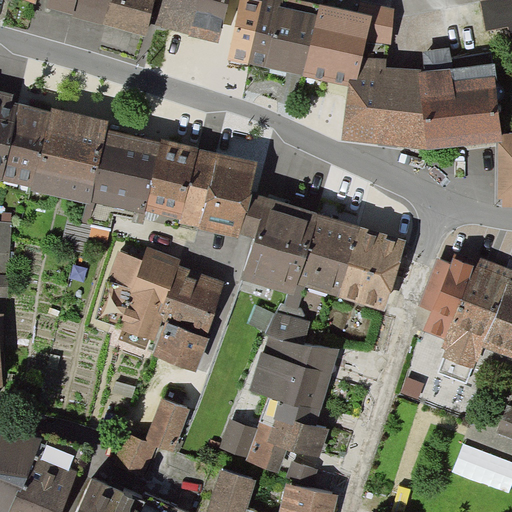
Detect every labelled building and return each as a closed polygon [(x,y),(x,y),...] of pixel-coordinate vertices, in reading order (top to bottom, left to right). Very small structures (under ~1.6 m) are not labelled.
[(72,14),(75,0),(46,0),(45,7),(72,14)] [(75,0),(72,14),(71,16),(145,36),(155,0),(75,0)] [(218,43),(229,0),(162,0),(156,26),(189,34),(188,36),(218,43)] [(266,67),(279,6),(281,0),(262,0),(262,1),(259,0),(240,0),(227,59),(266,67)] [(511,0),(482,0),(480,0),(486,30),(509,26),(511,41),(511,0)] [(365,2),(363,14),(371,16),(366,39),(391,44),(395,9),(365,2)] [(319,4),(317,14),(303,76),(348,86),(350,78),(357,80),(362,57),(366,39),(371,16),(363,14),(319,4)] [(317,14),(279,6),(266,67),(303,76),(317,14)] [(495,63),(492,63),(492,52),(452,56),(451,47),(422,51),(424,69),(419,69),(426,149),(498,142),(501,143),(502,133),(495,63)] [(387,58),(362,57),(357,80),(350,78),(348,86),(342,141),(426,149),(419,69),(386,67),(387,58)] [(0,179),(1,180),(19,103),(12,101),(14,94),(0,90),(0,179)] [(51,110),(19,103),(1,180),(33,188),(51,110)] [(52,107),(51,110),(33,188),(32,191),(90,204),(91,201),(107,129),(109,120),(52,107)] [(91,201),(144,213),(145,211),(161,142),(107,129),(91,201)] [(511,132),(502,133),(501,143),(498,142),(497,199),(503,199),(502,207),(511,207),(511,132)] [(162,139),(161,142),(145,211),(180,219),(199,148),(162,139)] [(217,153),(199,148),(180,219),(179,223),(198,228),(217,153)] [(257,162),(217,153),(198,228),(238,238),(239,234),(251,191),(257,162)] [(293,295),(297,284),(319,213),(251,191),(239,234),(253,238),(240,279),(288,294),(293,295)] [(1,221),(11,222),(11,213),(2,212),(1,221)] [(338,296),(359,225),(319,213),(297,284),(305,287),(338,296)] [(91,226),(67,220),(60,246),(84,252),(91,226)] [(0,274),(9,274),(12,222),(11,222),(1,221),(0,221),(0,274)] [(407,240),(359,225),(338,296),(385,310),(407,240)] [(163,312),(159,311),(166,294),(171,288),(178,263),(180,257),(147,244),(142,258),(119,249),(107,280),(96,317),(120,326),(122,328),(158,340),(165,319),(161,317),(163,312)] [(477,261),(446,339),(442,348),(446,350),(443,357),(473,369),(482,346),(511,357),(511,279),(511,277),(511,269),(479,257),(477,261)] [(446,339),(477,261),(468,258),(465,263),(453,258),(451,263),(438,258),(418,305),(431,311),(423,330),(446,339)] [(224,281),(178,263),(171,288),(166,294),(159,311),(163,312),(161,317),(165,319),(206,336),(224,281)] [(0,274),(0,296),(9,296),(9,274),(0,274)] [(305,287),(297,284),(293,295),(288,294),(284,304),(298,307),(305,287)] [(268,334),(305,344),(311,321),(305,319),(301,308),(298,307),(284,304),(281,303),(275,314),(266,331),(266,333),(268,334)] [(266,331),(275,314),(255,304),(247,323),(266,331)] [(165,319),(158,340),(152,354),(195,370),(209,337),(206,336),(165,319)] [(316,423),(340,349),(305,344),(268,334),(262,350),(260,349),(249,389),(269,397),(259,420),(272,424),(274,415),(292,421),(294,416),(316,423)] [(424,384),(407,377),(401,393),(418,400),(424,384)] [(190,410),(162,399),(144,440),(158,446),(173,452),(190,410)] [(511,405),(507,404),(497,432),(511,437),(511,405)] [(318,459),(329,426),(316,423),(294,416),(292,421),(274,415),(272,424),(259,420),(256,428),(247,457),(246,460),(277,471),(286,448),(318,459)] [(247,457),(256,428),(230,419),(220,448),(247,457)] [(0,511),(60,511),(78,471),(35,455),(42,437),(0,428),(0,511)] [(127,433),(114,466),(145,478),(158,446),(144,440),(127,433)] [(292,462),(287,477),(311,485),(316,469),(292,462)] [(245,511),(247,509),(256,480),(220,469),(205,511),(245,511)] [(143,500),(92,477),(75,511),(189,511),(146,493),(143,500)] [(335,511),(339,495),(285,482),(278,511),(335,511)]
